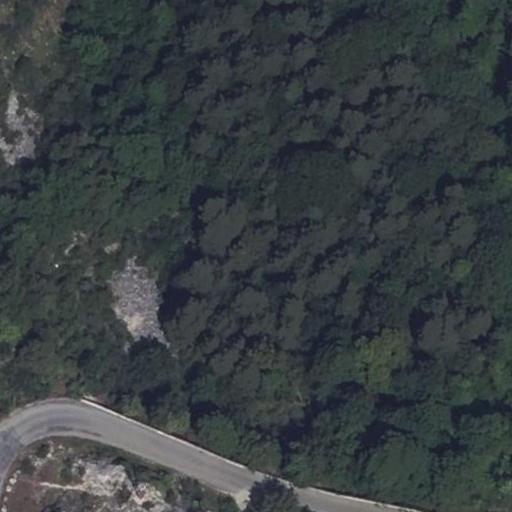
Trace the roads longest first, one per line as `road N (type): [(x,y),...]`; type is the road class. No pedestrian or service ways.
road 1 (tertiary): [(0,454),(25,430),(59,422),(352,511)]
road 2 (unknown): [(59,422),(0,310)]
